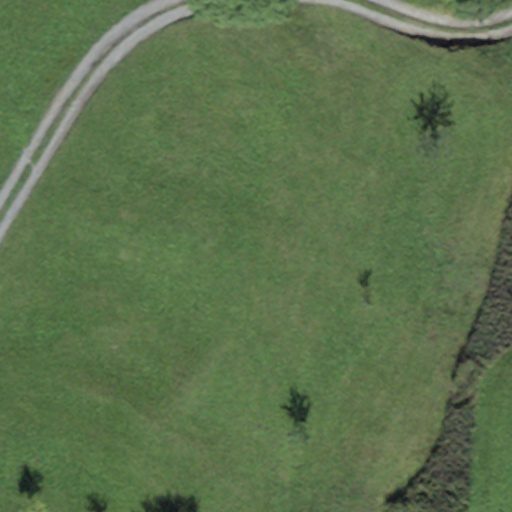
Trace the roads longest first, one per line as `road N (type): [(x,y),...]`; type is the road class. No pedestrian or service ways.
road 1 (track): [(188,0),(114,63),(0,214)]
road 2 (track): [(511,16),(497,25),(435,21),(362,0)]
